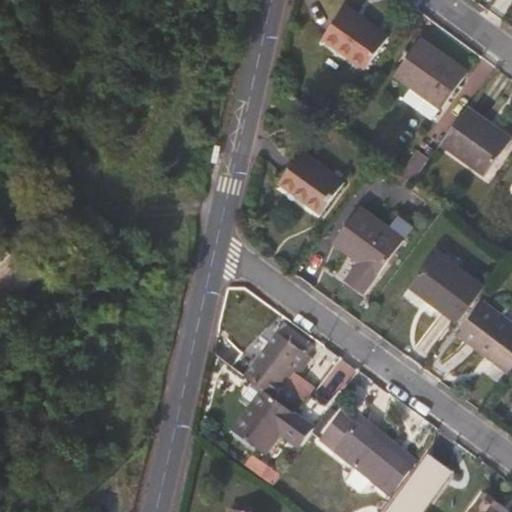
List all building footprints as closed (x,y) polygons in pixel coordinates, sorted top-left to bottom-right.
[(387,38),(346,7),(323,40),(365,69),(387,38)] [(469,73),(421,38),(395,75),(413,89),(404,102),(431,122),(439,110),(443,110),(469,73)] [(486,176),(511,141),(511,139),(468,106),(441,143),(486,176)] [(413,182),(430,158),(417,149),(400,172),(413,182)] [(304,150),(279,182),(321,213),(344,181),(304,150)] [(360,207),(332,243),(360,263),(346,283),(363,293),(376,275),(379,276),(405,240),(360,207)] [(6,226),(0,230),(0,307),(44,270),(6,226)] [(486,286),(437,250),(412,283),(445,307),(443,311),(459,322),(477,297),(486,286)] [(508,373),(511,367),(511,323),(477,297),(459,322),(452,331),(508,373)] [(312,347),(283,326),(278,333),(307,355),(312,347)] [(293,373),(307,355),(278,333),(246,378),(264,391),(274,398),(293,373)] [(280,402),(299,377),(293,373),(274,398),(280,402)] [(296,415),(312,393),(315,389),(299,377),(280,402),(274,398),(264,391),(234,431),(266,455),(282,434),(302,448),(316,429),(296,415)] [(360,424),(337,453),(389,495),(413,465),(360,424)] [(273,487),(282,474),(270,465),(260,477),(273,487)] [(421,467),(400,495),(422,511),(436,511),(453,491),(421,467)] [(507,511),(510,509),(485,493),(482,497),(503,511),(507,511)] [(503,511),(482,497),(471,511),(503,511)]
